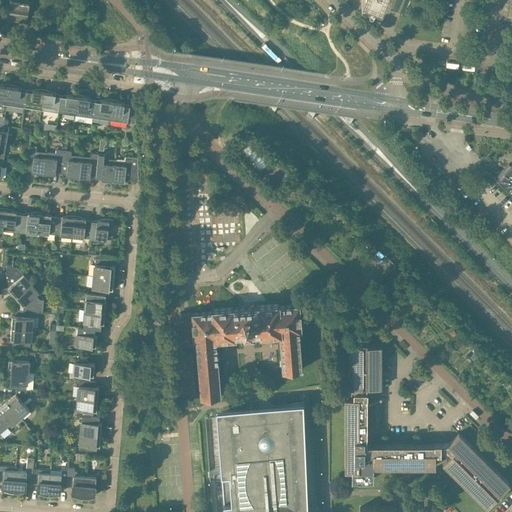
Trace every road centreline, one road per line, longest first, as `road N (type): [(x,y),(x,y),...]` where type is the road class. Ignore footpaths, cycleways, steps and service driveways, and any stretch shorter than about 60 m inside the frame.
road 1 (residential): [(0,189),(125,203),(125,314),(107,365),(116,416),(104,511)]
road 2 (residential): [(511,445),(276,211)]
road 3 (residential): [(169,277),(189,511)]
road 4 (tertiary): [(391,104),(187,75)]
road 5 (tertiary): [(187,75),(0,48)]
road 6 (residential): [(276,211),(183,118),(184,98)]
road 7 (residential): [(159,126),(169,277)]
road 8 (residential): [(169,277),(215,274),(276,211)]
road 9 (residential): [(128,85),(0,66)]
road 10 (residential): [(391,104),(391,55),(335,0)]
road 11 (tertiary): [(511,122),(391,104)]
